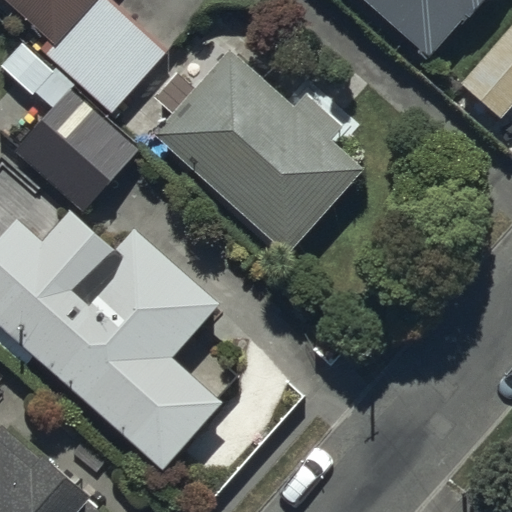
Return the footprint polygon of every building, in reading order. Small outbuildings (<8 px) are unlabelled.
[(115,0),(6,0),(49,36),(39,48),(22,33),(0,59),(0,66),(51,109),(16,151),(85,209),(145,137),(114,111),(169,45),(115,0)] [(370,0),(429,52),(469,6),(473,10),(482,0),(370,0)] [(502,116),(511,103),(511,17),(460,82),(502,116)] [(172,110),(157,128),(287,248),(362,166),(329,135),(341,122),(306,89),(292,103),(233,48),(227,54),(215,43),(187,73),(179,66),(154,93),(172,110)] [(0,345),(21,364),(33,350),(162,464),(222,396),(174,354),(223,298),(137,221),(118,242),(74,203),(44,237),(19,215),(0,236),(0,345)] [(105,511),(88,497),(98,484),(47,444),(42,451),(4,421),(0,426),(0,511),(105,511)]
